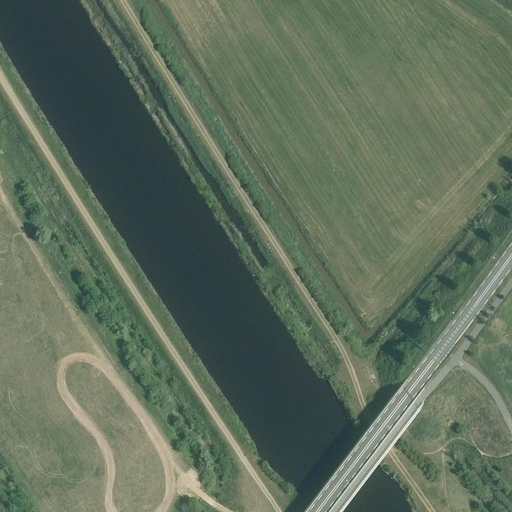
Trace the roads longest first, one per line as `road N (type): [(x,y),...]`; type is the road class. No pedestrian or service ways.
road 1 (track): [(394,452),(357,401),(350,362),(123,0)]
road 2 (track): [(0,73),(121,274),(282,511)]
road 3 (tertiary): [(317,511),(511,250)]
